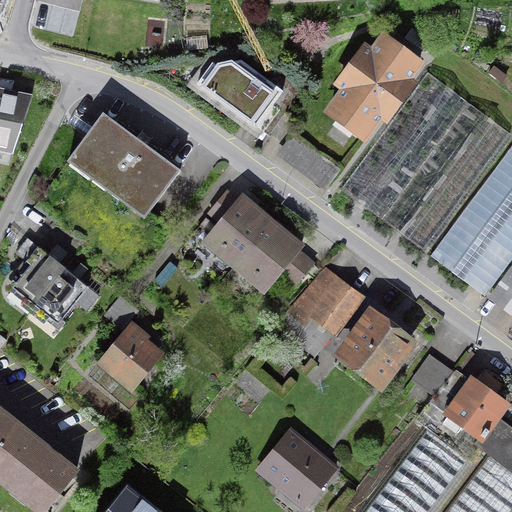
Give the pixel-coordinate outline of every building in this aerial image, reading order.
[(0,0),(0,18),(4,20),(10,0),(0,0)] [(329,112),(364,137),(381,114),(382,115),(388,108),(419,63),(384,38),(372,54),(365,49),(339,84),(346,89),(329,112)] [(216,66),(212,63),(197,84),(256,127),(273,104),(285,113),(306,84),(282,67),(270,82),(241,61),(216,66)] [(340,189),(423,250),(510,132),(428,71),(340,189)] [(0,89),(0,150),(12,153),(31,96),(0,89)] [(179,170),(103,114),(73,154),(149,211),(179,170)] [(329,184),(339,170),(292,135),(282,149),(329,184)] [(485,296),(511,259),(511,145),(431,256),(485,296)] [(235,265),(271,222),(255,208),(242,197),(238,201),(227,192),(209,213),(221,222),(202,244),(229,266),(232,263),(235,265)] [(271,222),(235,265),(251,278),(254,274),(269,286),(281,272),(296,284),(313,263),(298,251),(302,247),(289,236),(271,222)] [(35,306),(65,268),(28,238),(16,253),(31,265),(13,288),(35,306)] [(509,305),(511,300),(511,266),(493,293),(509,305)] [(65,268),(35,306),(58,325),(77,302),(87,310),(99,295),(89,287),(65,268)] [(334,326),(336,327),(359,297),(325,271),(327,269),(326,268),(278,323),(313,354),(334,326)] [(406,344),(371,318),(345,353),(380,379),(406,344)] [(157,353),(143,342),(147,337),(131,323),(100,360),(130,385),(157,353)] [(411,379),(434,396),(451,376),(427,358),(411,379)] [(511,511),(511,428),(505,423),(495,416),(481,435),(451,413),(473,382),(456,370),(451,376),(434,396),(415,419),(427,429),(363,511),(430,511),(480,447),(489,454),(445,511),(511,511)] [(434,396),(413,381),(405,393),(424,407),(434,396)] [(451,413),(481,435),(495,416),(503,404),(488,393),(473,382),(451,413)] [(0,413),(0,442),(14,424),(0,413)] [(45,449),(14,424),(0,442),(0,477),(43,511),(75,473),(45,449)] [(304,506),(305,505),(334,470),(335,468),(290,430),(258,469),(304,506)] [(155,511),(126,489),(107,511),(155,511)]
